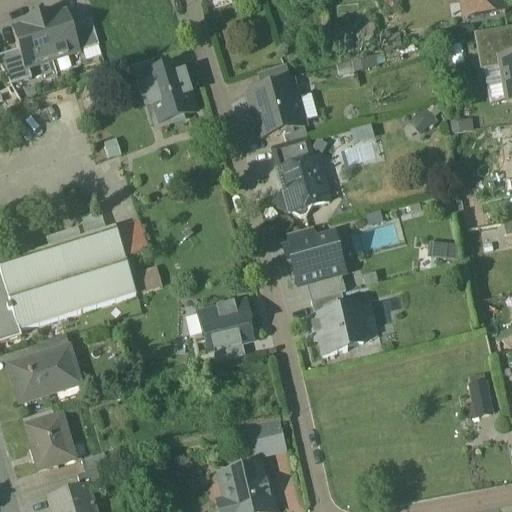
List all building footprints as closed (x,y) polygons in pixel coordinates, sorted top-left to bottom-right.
[(469,3),(471,14),(503,9),(501,0),(460,0),(461,4),(469,3)] [(469,3),(461,4),(464,21),(504,14),(503,9),(471,14),(469,3)] [(44,17),(38,19),(52,63),(79,54),(71,29),(67,14),(50,20),(44,17)] [(28,70),(52,63),(38,19),(32,20),(29,27),(12,32),(18,52),(24,71),(28,70)] [(71,29),(79,54),(82,53),(98,48),(90,23),(71,29)] [(474,37),(481,73),(501,70),(500,63),(511,60),(511,42),(510,30),(474,37)] [(101,59),(98,48),(82,53),(85,64),(101,59)] [(0,57),(0,69),(10,87),(31,81),(28,70),(24,71),(18,52),(0,57)] [(501,70),(507,104),(511,103),(511,60),(500,63),(501,70)] [(130,71),(134,83),(144,80),(144,79),(157,75),(153,64),(142,67),(130,71)] [(162,106),(168,125),(195,116),(180,68),(157,75),(144,79),(144,80),(153,109),(162,106)] [(257,78),(262,94),(291,87),(289,81),(285,70),(257,78)] [(481,73),(487,108),(507,104),(501,70),(481,73)] [(248,98),(260,142),(302,130),(301,127),(295,102),(291,87),(262,94),(248,98)] [(311,98),(295,102),(301,127),(317,122),(311,98)] [(423,111),(407,127),(419,139),(427,131),(430,133),(437,125),(423,111)] [(370,129),(350,134),(353,148),(374,143),(370,129)] [(271,151),(277,174),(312,164),(306,142),(271,151)] [(317,181),(322,179),(317,163),(312,164),(317,181)] [(279,211),(300,222),(306,221),(312,210),(329,205),(322,179),(317,181),(312,164),(277,174),(283,194),(277,204),(279,211)] [(73,222),(76,232),(77,231),(81,242),(106,234),(100,215),(73,222)] [(511,225),(503,227),(505,239),(511,238),(511,225)] [(148,254),(139,226),(116,233),(125,261),(148,254)] [(47,252),(0,266),(0,277),(17,335),(136,298),(115,231),(106,234),(81,242),(47,252)] [(45,242),(47,252),(81,242),(77,231),(76,232),(45,242)] [(291,250),(314,243),(311,232),(287,238),(291,250)] [(292,269),(298,291),(306,289),(340,280),(344,279),(338,255),(326,258),(322,241),(314,243),(291,250),(283,252),(288,270),(292,269)] [(460,248),(428,245),(426,262),(459,265),(460,248)] [(150,274),(136,279),(141,295),(155,291),(150,274)] [(374,276),(362,280),(365,291),(377,288),(374,276)] [(0,346),(19,341),(17,335),(0,277),(0,346)] [(306,289),(310,306),(341,298),(345,297),(340,280),(306,289)] [(310,306),(314,321),(326,319),(325,315),(344,310),(341,298),(310,306)] [(209,355),(212,354),(242,347),(251,345),(247,328),(249,327),(245,306),(198,317),(198,319),(203,337),(204,342),(206,342),(209,355)] [(319,343),(323,360),(347,355),(346,351),(363,347),(357,323),(361,322),(358,307),(344,310),(325,315),(326,319),(314,321),(310,322),(315,344),(319,343)] [(190,340),(203,337),(198,319),(186,322),(190,340)] [(37,348),(40,360),(68,351),(65,339),(37,348)] [(242,347),(212,354),(215,366),(244,359),(242,347)] [(14,386),(20,407),(47,399),(45,392),(78,382),(68,351),(40,360),(7,370),(12,387),(14,386)] [(45,392),(47,399),(79,389),(78,382),(45,392)] [(473,409),(476,420),(491,417),(484,386),(469,389),(473,409)] [(27,430),(39,472),(74,462),(69,463),(66,454),(71,452),(62,420),(27,430)] [(244,434),(250,462),(285,454),(279,426),(244,434)] [(82,466),(85,477),(108,470),(105,459),(82,466)] [(112,484),(108,470),(85,477),(77,479),(81,492),(87,490),(88,492),(112,484)] [(218,506),(219,511),(274,511),(268,484),(262,485),(258,470),(224,478),(230,503),(218,506)] [(93,511),(88,492),(87,490),(81,492),(51,501),(54,511),(93,511)]
